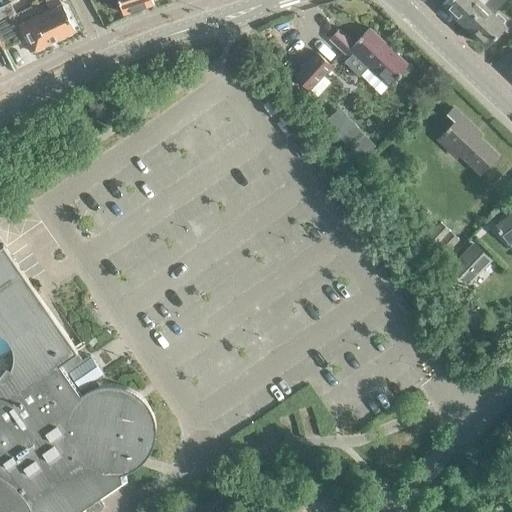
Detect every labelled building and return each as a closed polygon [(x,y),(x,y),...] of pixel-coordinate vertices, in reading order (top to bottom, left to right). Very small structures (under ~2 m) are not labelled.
[(44,0),(50,10),(19,26),(31,51),(74,29),(61,4),(58,0),(44,0)] [(119,0),(124,13),(153,3),(152,0),(119,0)] [(454,19),(461,25),(485,0),(445,0),(442,4),(456,17),(454,19)] [(504,23),(493,11),(503,0),(485,0),(461,25),(469,33),(471,31),(484,44),(504,23)] [(0,7),(0,21),(16,14),(10,2),(0,7)] [(349,56),(353,52),(371,70),(364,77),(379,92),(407,64),(368,27),(352,43),(337,29),(329,37),(349,56)] [(321,74),(330,64),(315,51),(293,74),(308,87),(315,94),(328,81),(321,74)] [(480,172),(496,155),(471,132),(475,128),(467,122),(465,125),(456,117),(445,129),(446,130),(437,140),(447,149),(451,145),(480,172)] [(511,211),(494,224),(506,241),(511,236),(511,211)] [(440,221),(427,235),(436,243),(433,246),(443,255),(459,239),(440,221)] [(76,352),(77,351),(3,244),(0,245),(0,511),(84,511),(88,509),(90,511),(98,511),(106,507),(101,500),(127,483),(125,472),(128,470),(131,469),(135,467),(138,464),(141,462),(143,459),(146,457),(148,454),(150,450),(151,447),(153,443),(154,440),(155,436),(155,433),(155,429),(155,425),(155,421),(154,418),(153,414),(152,411),(150,407),(148,404),(146,401),(143,398),(141,395),(138,393),(135,391),(132,389),(128,387),(125,386),(121,385),(118,384),(114,383),(110,383),(106,383),(103,384),(99,385),(95,378),(102,373),(96,364),(90,355),(82,360),(76,352)] [(489,258),(474,244),(452,268),(466,282),(489,258)] [(504,328),(490,310),(479,320),(492,337),(504,328)] [(471,331),(477,339),(481,336),(475,328),(471,331)] [(204,511),(216,511),(232,500),(223,489),(200,506),(204,511)]
